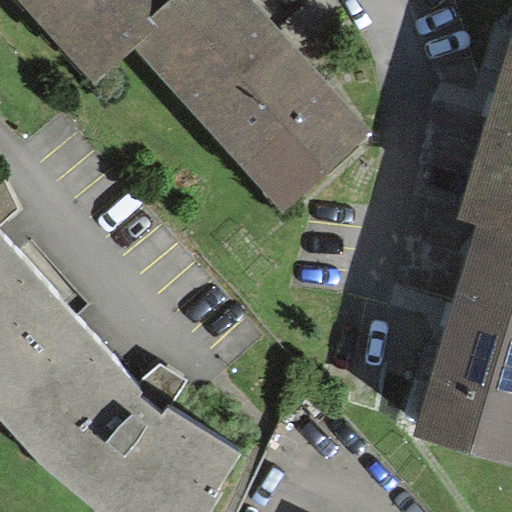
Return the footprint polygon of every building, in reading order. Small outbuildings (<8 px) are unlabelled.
[(148,17),(167,0),(17,0),(95,85),(135,49),(158,28),(148,17)] [(295,48),(251,0),(167,0),(148,17),(158,28),(135,49),(282,213),(372,133),(295,48)] [(460,220),(478,225),(511,234),(511,40),(493,107),(460,220)] [(0,182),(0,224),(19,208),(6,180),(0,182)] [(511,234),(478,225),(451,317),(415,439),(511,467),(511,234)] [(219,490),(242,454),(169,407),(164,414),(151,404),(140,397),(143,392),(137,384),(0,229),(0,418),(42,466),(103,511),(212,511),(224,493),(219,490)] [(187,382),(160,364),(137,384),(143,392),(140,397),(151,404),(164,414),(169,407),(187,382)]
